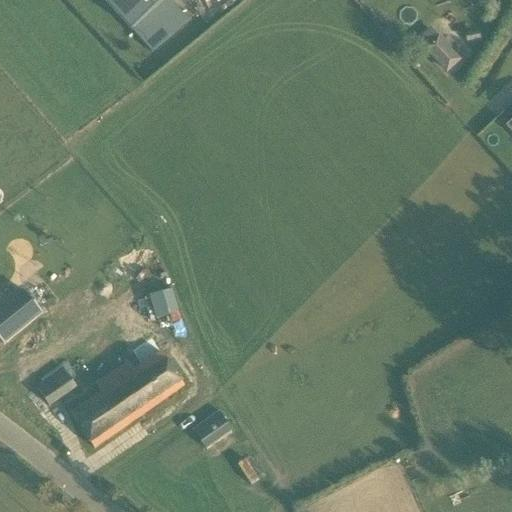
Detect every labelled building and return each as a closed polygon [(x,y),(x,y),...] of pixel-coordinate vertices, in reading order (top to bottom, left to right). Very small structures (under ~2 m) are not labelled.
[(103,0),(132,31),(166,0),(103,0)] [(419,38),(445,71),(461,58),(435,25),(419,38)] [(82,225),(95,214),(66,181),(54,191),(82,225)] [(30,211),(50,195),(42,185),(22,200),(30,211)] [(130,280),(155,260),(141,241),(115,262),(130,280)] [(0,340),(5,346),(43,314),(25,292),(0,313),(0,340)] [(127,344),(147,333),(145,329),(146,328),(143,323),(142,324),(141,322),(121,334),(127,344)] [(92,343),(104,365),(115,359),(103,338),(92,343)] [(87,403),(71,414),(94,449),(181,389),(164,363),(136,380),(126,364),(97,383),(103,393),(100,395),(87,403)] [(49,407),(75,388),(63,370),(36,389),(49,407)] [(232,431),(219,414),(193,432),(205,450),(232,431)]
